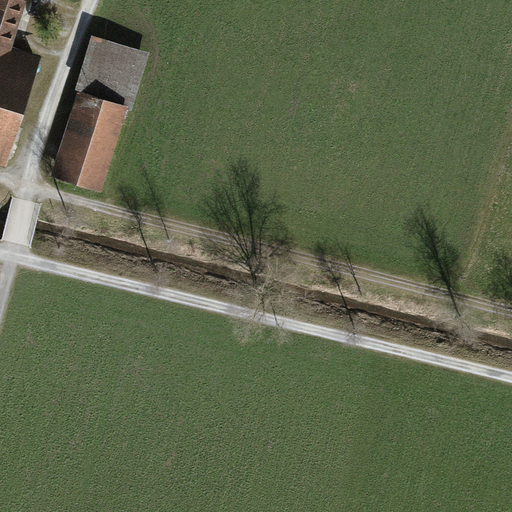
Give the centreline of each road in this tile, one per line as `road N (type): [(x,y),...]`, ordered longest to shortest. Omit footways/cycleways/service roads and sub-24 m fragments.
road 1 (track): [(0,181),(511,311)]
road 2 (track): [(511,381),(0,255)]
road 3 (track): [(89,0),(37,144),(0,304)]
